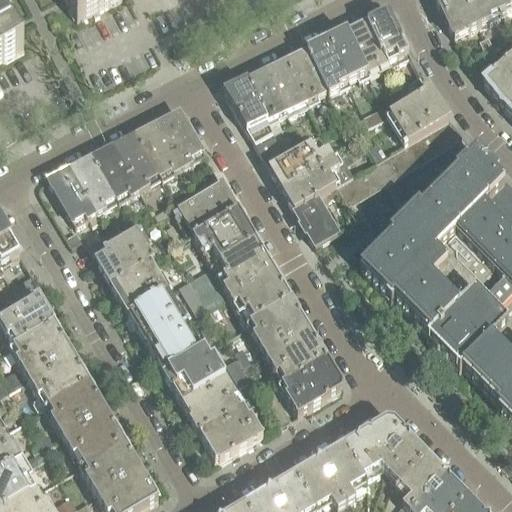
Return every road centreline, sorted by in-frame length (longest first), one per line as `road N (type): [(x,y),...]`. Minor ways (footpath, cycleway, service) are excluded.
road 1 (residential): [(199,508),(2,185)]
road 2 (residential): [(377,403),(191,90)]
road 3 (residential): [(2,185),(191,90)]
road 4 (residential): [(199,508),(377,403)]
road 5 (residential): [(191,90),(373,0)]
road 6 (residential): [(511,165),(450,98),(399,0)]
road 7 (residential): [(508,511),(402,413),(377,403)]
